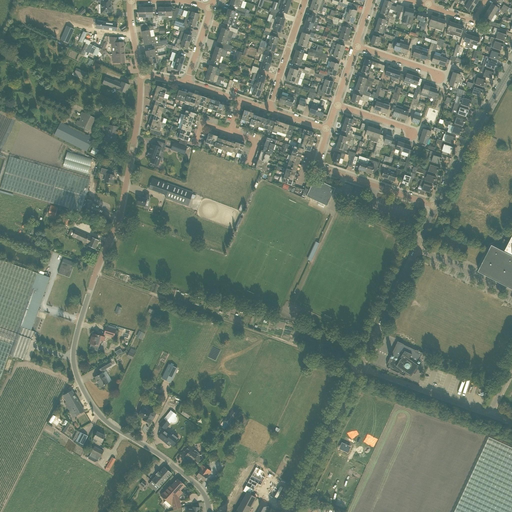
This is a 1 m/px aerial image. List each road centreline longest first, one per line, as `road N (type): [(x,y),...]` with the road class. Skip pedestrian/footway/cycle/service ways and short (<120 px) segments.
road 1 (tertiary): [(208,511),(201,490),(177,468),(91,406),(72,360),(121,206),(140,75)]
road 2 (track): [(360,366),(94,275)]
road 3 (tertiary): [(289,511),(360,366)]
road 4 (residential): [(436,203),(319,167),(327,129)]
road 5 (tertiary): [(436,203),(511,69)]
road 6 (residential): [(489,413),(360,366)]
road 7 (tertiary): [(360,366),(414,248)]
